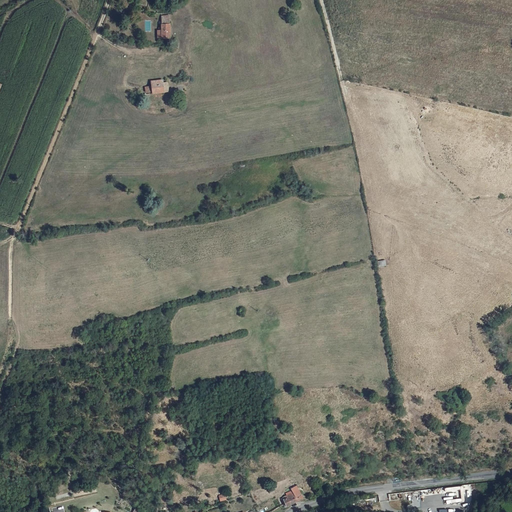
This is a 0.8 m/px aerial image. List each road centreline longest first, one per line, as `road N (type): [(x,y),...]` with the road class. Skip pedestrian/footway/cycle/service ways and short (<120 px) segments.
road 1 (track): [(321,0),(369,187),(395,204),(407,225),(407,322),(418,327),(448,312),(485,270),(490,237),(446,210),(406,200)]
road 2 (tertiary): [(293,511),(335,494),(511,474)]
